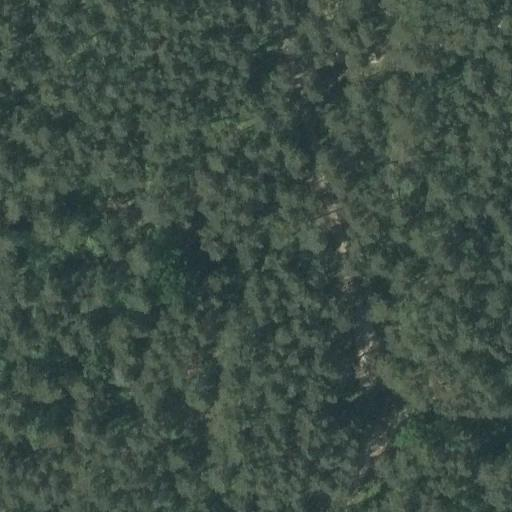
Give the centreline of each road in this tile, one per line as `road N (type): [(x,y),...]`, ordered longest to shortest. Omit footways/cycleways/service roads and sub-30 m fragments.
road 1 (track): [(387,406),(370,376),(292,80)]
road 2 (track): [(511,417),(387,406),(337,511)]
road 3 (track): [(511,41),(292,80)]
